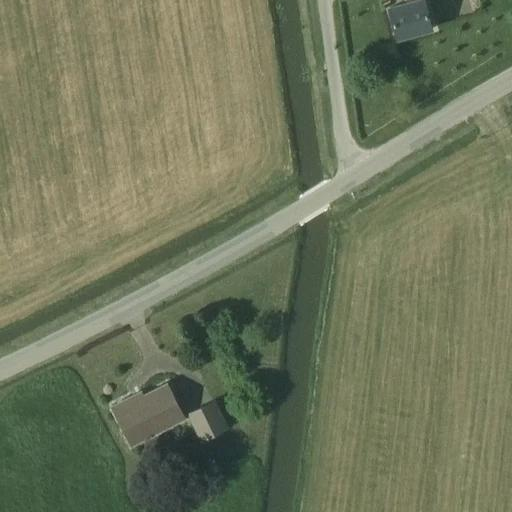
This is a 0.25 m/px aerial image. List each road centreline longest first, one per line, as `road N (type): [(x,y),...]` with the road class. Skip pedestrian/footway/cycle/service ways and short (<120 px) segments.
road 1 (tertiary): [(0,372),(329,192)]
road 2 (tertiary): [(355,177),(511,80)]
road 3 (unclassified): [(355,177),(344,152),(325,0)]
